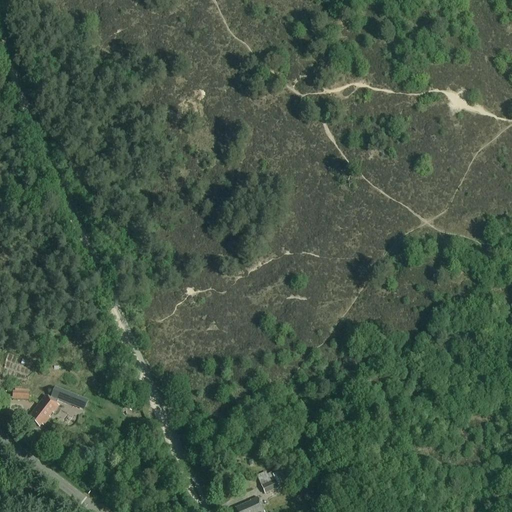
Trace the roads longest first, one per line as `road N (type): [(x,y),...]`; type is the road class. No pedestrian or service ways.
road 1 (track): [(201,511),(21,102),(0,36)]
road 2 (tertiary): [(97,511),(0,436)]
